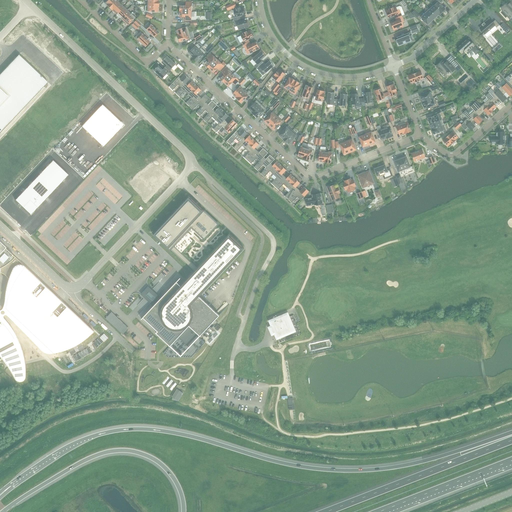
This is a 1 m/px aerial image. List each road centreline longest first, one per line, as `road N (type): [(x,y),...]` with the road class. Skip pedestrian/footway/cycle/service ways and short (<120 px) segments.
road 1 (motorway): [(511,433),(426,461),(327,470),(125,429),(91,436),(13,485)]
road 2 (residential): [(418,136),(306,175),(167,44)]
road 3 (residential): [(190,160),(274,242),(231,363)]
road 4 (motorway): [(1,511),(77,464),(119,450),(156,460),(176,484),(182,511)]
road 5 (residential): [(29,6),(190,160)]
road 6 (motorway): [(511,439),(327,511)]
road 7 (residential): [(393,66),(350,77),(306,67),(280,48),(260,0)]
road 8 (residential): [(190,160),(73,288)]
road 9 (motorway): [(379,511),(511,460)]
